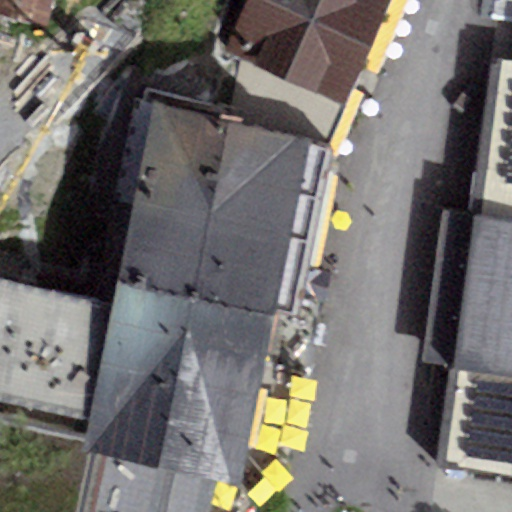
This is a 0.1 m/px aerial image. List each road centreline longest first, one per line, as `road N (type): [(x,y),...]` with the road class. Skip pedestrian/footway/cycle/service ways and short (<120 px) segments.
road 1 (unclassified): [(454,0),(405,164),(359,386)]
road 2 (residential): [(304,511),(359,386)]
road 3 (unclassified): [(395,511),(359,386)]
